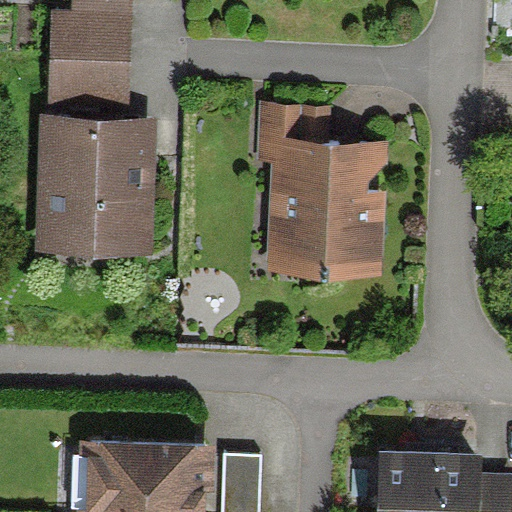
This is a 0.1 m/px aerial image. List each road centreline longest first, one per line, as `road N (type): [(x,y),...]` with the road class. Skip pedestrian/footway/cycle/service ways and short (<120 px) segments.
road 1 (residential): [(463,0),(445,379)]
road 2 (residential): [(0,365),(306,376)]
road 3 (residential): [(306,376),(445,379)]
road 4 (residential): [(305,511),(306,376)]
